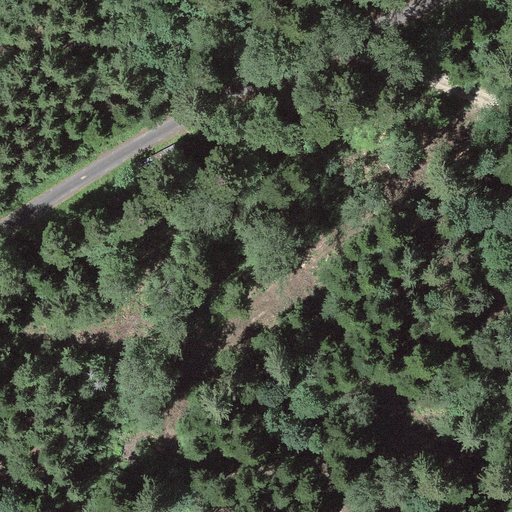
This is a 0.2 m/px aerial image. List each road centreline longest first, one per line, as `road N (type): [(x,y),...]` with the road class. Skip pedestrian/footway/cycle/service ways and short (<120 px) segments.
road 1 (track): [(429,0),(296,57),(0,242)]
road 2 (track): [(296,57),(404,75),(511,112)]
